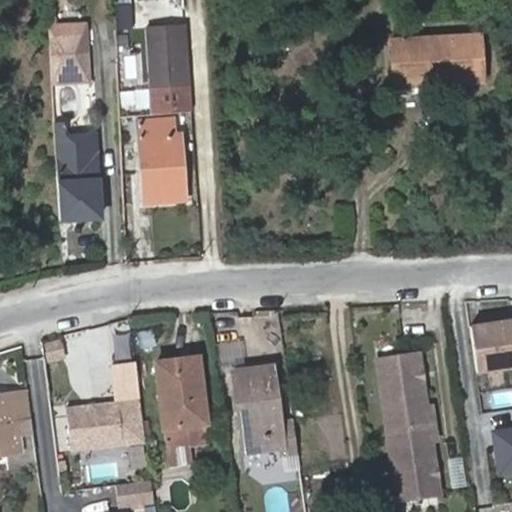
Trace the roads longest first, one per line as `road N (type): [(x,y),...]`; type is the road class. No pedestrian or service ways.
road 1 (residential): [(511,273),(125,288),(0,330)]
road 2 (unknown): [(207,283),(194,5)]
